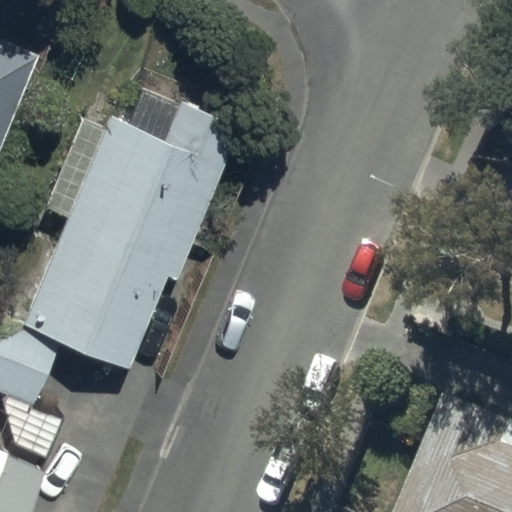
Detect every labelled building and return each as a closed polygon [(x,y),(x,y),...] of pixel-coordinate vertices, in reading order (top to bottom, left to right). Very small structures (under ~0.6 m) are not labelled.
[(0,141),(34,60),(0,45),(0,141)] [(14,303),(118,346),(156,254),(167,259),(231,105),(170,80),(156,114),(101,92),(14,303)] [(0,377),(26,388),(51,325),(0,304),(0,377)] [(511,420),(450,395),(401,511),(511,511),(511,444),(506,442),(511,427),(511,420)] [(0,511),(52,511),(53,510),(16,493),(35,452),(0,436),(0,511)]
